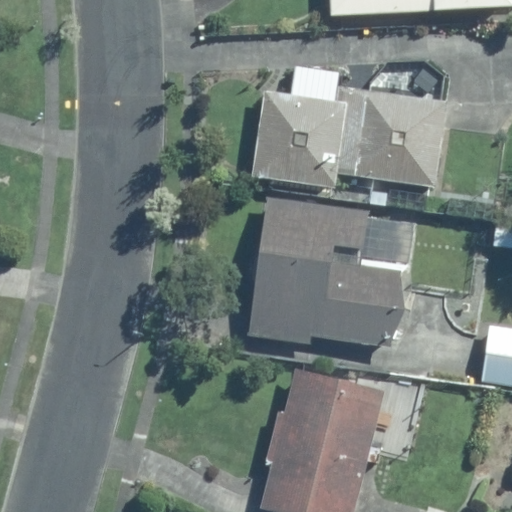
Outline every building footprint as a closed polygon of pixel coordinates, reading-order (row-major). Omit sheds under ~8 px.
[(511,0),(333,0),(334,15),(341,15),(511,9),(511,0)] [(264,88),(250,176),(340,190),(342,175),(439,190),(453,104),(339,86),(337,100),(264,88)] [(272,200),(269,214),(250,335),(304,343),(305,337),(395,351),(415,222),(272,200)] [(511,325),(489,325),(488,399),(511,398),(511,325)] [(263,508),(272,510),(279,511),(356,511),(388,387),(306,366),(294,413),(281,409),(268,459),(275,460),(263,508)]
